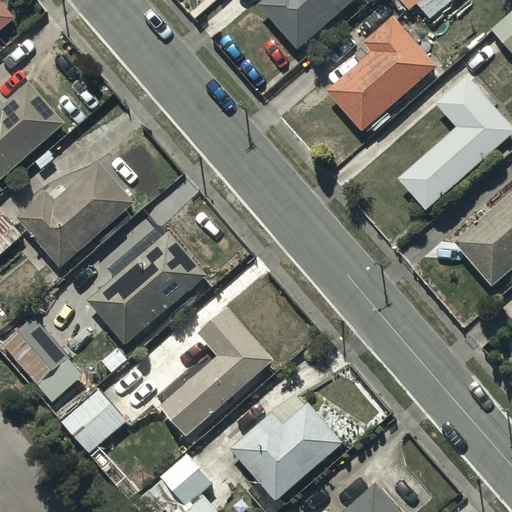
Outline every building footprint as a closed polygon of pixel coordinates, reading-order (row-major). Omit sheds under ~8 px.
[(265,0),(257,7),(298,53),(357,0),(265,0)] [(400,0),(409,11),(423,0),(400,0)] [(0,33),(15,21),(0,2),(0,33)] [(511,13),(493,30),(511,52),(511,13)] [(327,92),(363,134),(437,69),(393,19),(364,45),(371,53),(327,92)] [(426,213),(511,134),(511,129),(465,79),(435,106),(456,129),(398,182),(426,213)] [(0,181),(66,125),(29,83),(5,105),(0,99),(0,181)] [(17,219),(60,269),(134,205),(98,164),(54,202),(46,193),(17,219)] [(511,193),(454,244),(493,289),(511,272),(511,193)] [(0,256),(23,237),(0,210),(0,256)] [(170,233),(89,302),(126,347),(162,316),(165,320),(177,309),(174,306),(208,278),(170,233)] [(161,407),(187,437),(273,361),(228,310),(199,335),(218,357),(161,407)] [(86,377),(35,318),(3,346),(54,405),(50,408),(89,455),(126,424),(98,391),(82,404),(70,390),(86,377)] [(285,427),(272,413),(231,450),(262,484),(250,495),(265,511),(282,511),(288,507),(281,500),(344,443),(310,405),(285,427)] [(214,486),(187,457),(146,494),(162,511),(177,511),(185,505),(188,509),(214,486)] [(402,511),(382,490),(385,487),(379,481),(344,511),(326,511),(325,511),(323,511),(402,511)] [(217,511),(204,497),(186,511),(217,511)]
